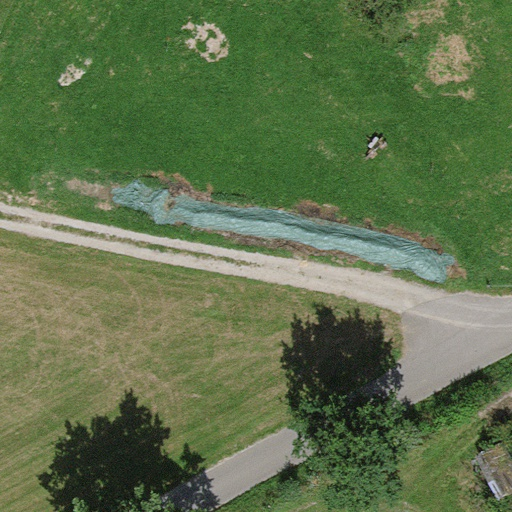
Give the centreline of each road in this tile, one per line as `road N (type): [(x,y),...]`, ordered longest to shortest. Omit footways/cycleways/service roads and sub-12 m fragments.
road 1 (track): [(0,217),(404,297),(511,336)]
road 2 (unclassified): [(166,511),(511,340)]
